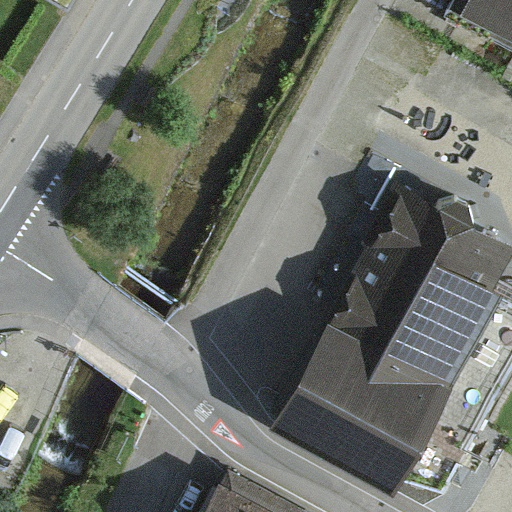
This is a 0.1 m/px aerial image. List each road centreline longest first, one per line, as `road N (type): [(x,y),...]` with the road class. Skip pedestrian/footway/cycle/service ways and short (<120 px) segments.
road 1 (residential): [(380,0),(203,401)]
road 2 (residential): [(203,401),(154,349),(0,247)]
road 3 (tertiary): [(0,213),(131,0)]
road 4 (residential): [(364,511),(263,455),(203,401)]
